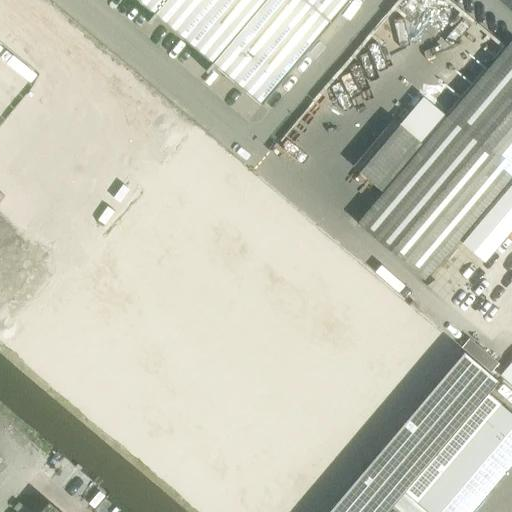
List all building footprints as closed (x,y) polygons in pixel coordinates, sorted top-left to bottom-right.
[(0,0),(0,337),(206,511),(309,511),(452,343),(45,0),(0,0)] [(139,0),(155,13),(147,22),(149,24),(156,16),(212,64),(205,71),(207,73),(214,65),(264,101),(350,0),(139,0)] [(381,195),(357,224),(424,281),(511,177),(511,41),(421,148),(393,123),(353,170),(381,195)] [(511,184),(462,243),(484,262),(511,229),(511,184)] [(469,338),(462,347),(491,372),(499,363),(469,338)] [(464,353),(328,511),(387,511),(405,492),(415,500),(496,400),(488,394),(498,382),(464,353)] [(511,361),(500,375),(511,386),(511,361)] [(511,413),(496,400),(415,500),(428,511),(473,511),(511,465),(511,413)] [(59,511),(49,503),(40,511),(59,511)]
